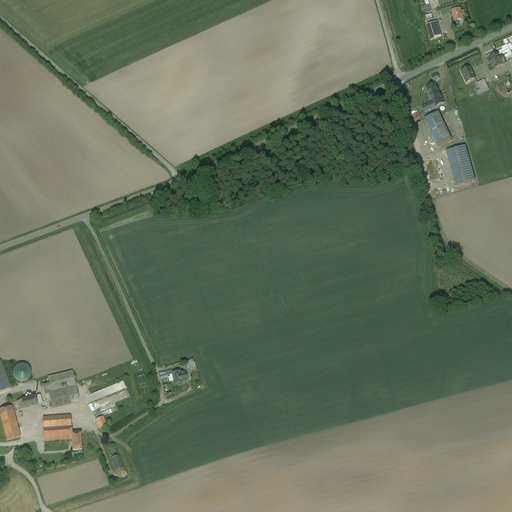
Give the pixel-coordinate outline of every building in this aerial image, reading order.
[(427,6),(421,8),(423,13),(431,11),(429,5),(427,6)] [(450,8),(442,10),(443,16),(449,14),(449,12),(452,11),(450,8)] [(459,9),(452,11),(455,22),(463,19),(462,17),(464,16),(463,11),(461,12),(460,9),(459,9)] [(434,23),(426,25),(431,41),(439,38),(434,23)] [(502,60),(503,59),(511,55),(510,52),(507,46),(502,48),(503,50),(499,52),(500,54),(498,55),(500,60),(502,59),(502,60)] [(498,54),(490,58),(495,69),(505,64),(503,59),(502,60),(502,59),(500,60),(498,55),(498,54)] [(470,67),(461,72),(466,83),(475,79),(470,67)] [(435,81),(441,79),(439,73),(433,75),(435,81)] [(484,80),(477,84),(480,89),(476,91),(478,95),(489,90),(484,80)] [(435,84),(427,88),(433,102),(436,107),(444,103),(435,84)] [(436,107),(433,102),(422,107),(425,112),(436,107)] [(438,112),(424,119),(437,146),(451,139),(438,112)] [(466,146),(446,151),(456,186),(475,181),(466,146)] [(0,360),(0,391),(10,388),(0,360)] [(15,378),(17,380),(20,381),(23,382),(26,381),(28,379),(30,377),(31,374),(31,371),(29,368),(27,365),(24,364),(20,364),(18,365),(15,367),(14,370),(13,373),(14,376),(15,378)] [(181,366),(183,373),(185,373),(190,372),(188,364),(181,366)] [(49,392),(53,409),(70,405),(69,402),(79,399),(72,372),(49,378),(50,384),(43,386),(44,393),(49,392)] [(179,372),(172,374),(173,375),(175,385),(187,382),(185,373),(183,373),(180,374),(179,372)] [(34,395),(21,399),(23,408),(36,404),(34,395)] [(12,407),(0,410),(0,415),(7,441),(20,438),(12,407)] [(70,416),(43,418),(44,442),(72,440),(71,435),(72,435),(70,416)] [(103,417),(96,420),(99,429),(106,426),(103,417)] [(72,435),(71,435),(72,440),(73,451),(82,451),(81,434),(72,435)] [(118,456),(112,459),(117,471),(123,469),(118,456)]
